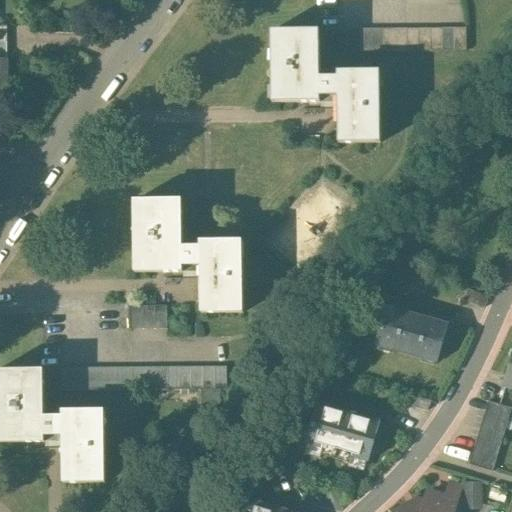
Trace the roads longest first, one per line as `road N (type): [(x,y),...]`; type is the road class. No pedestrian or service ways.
road 1 (residential): [(369,511),(450,410),(511,281)]
road 2 (residential): [(35,177),(167,0)]
